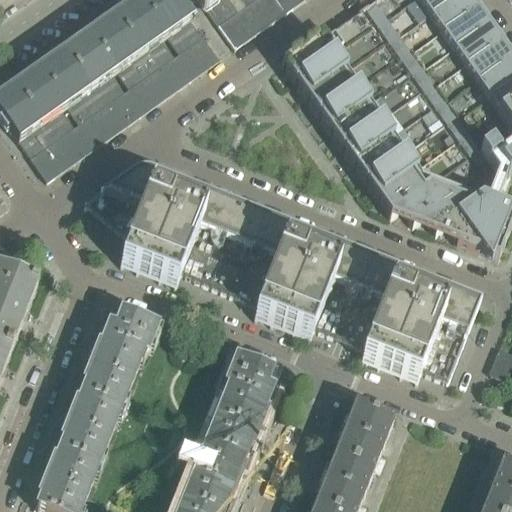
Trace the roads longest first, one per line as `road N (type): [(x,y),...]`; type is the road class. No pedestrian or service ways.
road 1 (residential): [(160,130),(187,169),(510,296)]
road 2 (residential): [(325,372),(84,278)]
road 3 (residential): [(0,508),(84,278)]
road 4 (residential): [(160,130),(345,0)]
road 5 (residential): [(271,511),(325,372)]
road 6 (residential): [(37,214),(160,130)]
road 7 (residential): [(460,424),(325,372)]
road 8 (residential): [(510,296),(460,424)]
